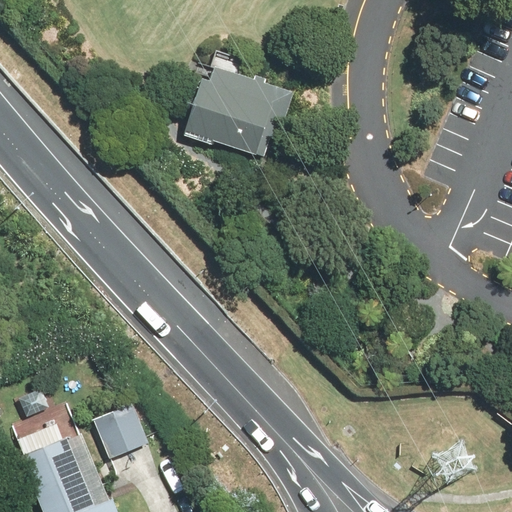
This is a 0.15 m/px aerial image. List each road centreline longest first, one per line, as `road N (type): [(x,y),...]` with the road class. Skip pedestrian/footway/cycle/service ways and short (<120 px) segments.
road 1 (motorway): [(0,135),(266,419)]
road 2 (motorway): [(266,419),(375,511)]
